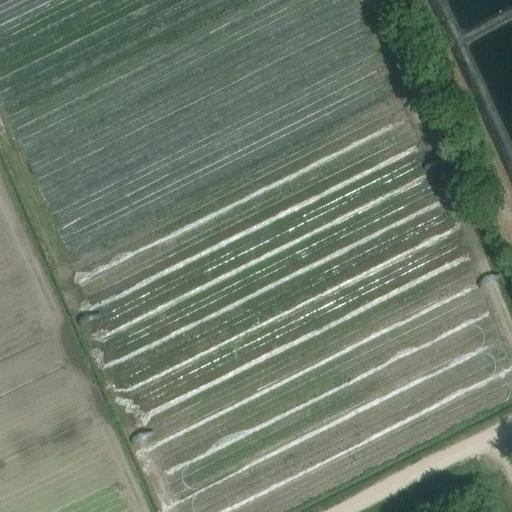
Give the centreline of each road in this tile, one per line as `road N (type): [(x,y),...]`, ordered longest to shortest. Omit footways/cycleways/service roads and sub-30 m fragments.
road 1 (unknown): [(371,0),(511,330)]
road 2 (track): [(333,511),(494,432)]
